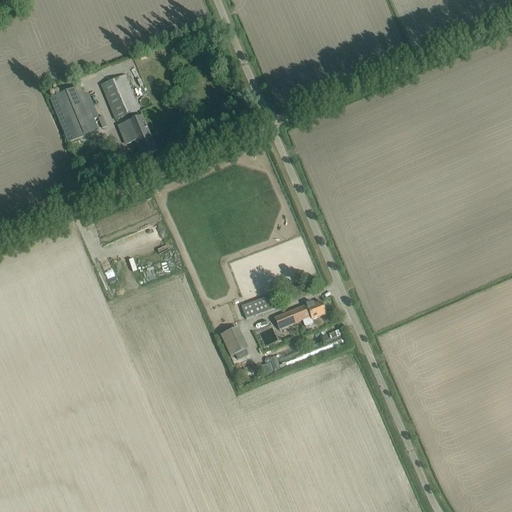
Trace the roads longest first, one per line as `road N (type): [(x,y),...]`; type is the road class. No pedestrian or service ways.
road 1 (unclassified): [(437,511),(271,125)]
road 2 (track): [(271,125),(511,22)]
road 3 (unclassified): [(271,125),(119,189)]
road 4 (unclassified): [(271,125),(217,0)]
road 5 (track): [(119,189),(0,240)]
